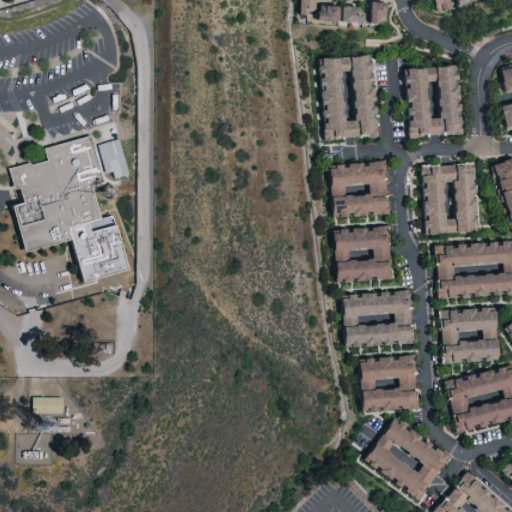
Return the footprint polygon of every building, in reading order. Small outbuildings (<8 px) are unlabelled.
[(309,13),(309,0),(293,0),(293,12),(309,13)] [(425,0),(430,12),(444,7),(441,0),(425,0)] [(363,22),(381,23),(381,3),(363,2),(363,22)] [(312,21),(332,22),(333,6),(313,5),(312,21)] [(357,22),(357,7),(335,6),(335,22),(357,22)] [(318,139),(372,136),(371,119),(369,119),(367,71),(368,71),(367,56),(315,58),(318,139)] [(498,90),(511,87),(511,64),(494,68),(498,90)] [(399,68),(402,136),(456,134),(455,114),(452,114),(450,66),(399,68)] [(511,101),(495,105),(500,130),(511,127),(511,101)] [(96,136),(47,148),(50,162),(13,171),(16,182),(26,180),(33,209),(22,212),(31,247),(73,237),(85,282),(130,271),(117,220),(94,225),(94,224),(106,222),(97,182),(106,179),(104,171),(123,166),(117,141),(98,145),(96,136)] [(511,223),(511,161),(511,158),(488,163),(503,225),(511,223)] [(324,165),(327,218),(384,214),(384,204),(381,204),(378,162),(324,165)] [(419,234),(472,231),(471,217),(470,217),(467,163),(416,166),(419,234)] [(328,229),(330,283),(345,282),(345,281),(386,279),(384,227),(328,229)] [(511,293),(511,286),(510,240),(495,241),(495,243),(450,245),(430,246),(432,299),(461,297),(461,296),(480,295),(511,293)] [(407,344),(405,291),(353,293),(354,296),(337,296),(339,347),(407,344)] [(489,307),(474,308),(474,310),(435,311),(437,362),(491,360),(489,307)] [(511,318),(499,326),(511,349),(511,318)] [(413,409),(412,399),(410,399),(409,357),(354,358),(355,410),(413,409)] [(441,381),(450,430),(511,419),(511,400),(506,365),(490,368),(491,370),(459,376),(459,377),(441,381)] [(28,413),(59,414),(60,397),(29,397),(28,413)] [(416,499),(443,458),(398,428),(400,426),(387,417),(358,461),(416,499)] [(511,452),(496,467),(511,483),(511,452)] [(509,511),(463,471),(440,496),(440,497),(428,510),(429,511),(509,511)]
